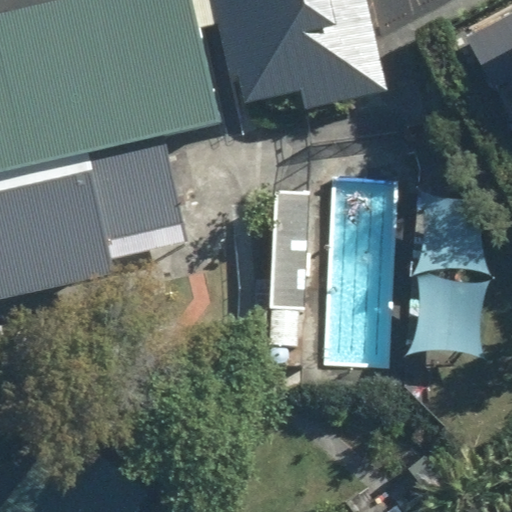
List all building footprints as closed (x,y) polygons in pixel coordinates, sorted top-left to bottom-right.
[(193,0),(66,0),(0,14),(0,170),(164,136),(220,124),(193,0)] [(244,76),(250,107),(305,96),(309,113),(390,97),(376,27),(370,0),(217,0),(233,78),(244,76)] [(511,16),(470,38),(511,117),(511,16)] [(164,136),(0,170),(0,297),(192,252),(164,136)] [(303,359),(309,200),(261,198),(255,357),(303,359)] [(142,511),(156,495),(70,430),(8,511),(0,511),(142,511)]
